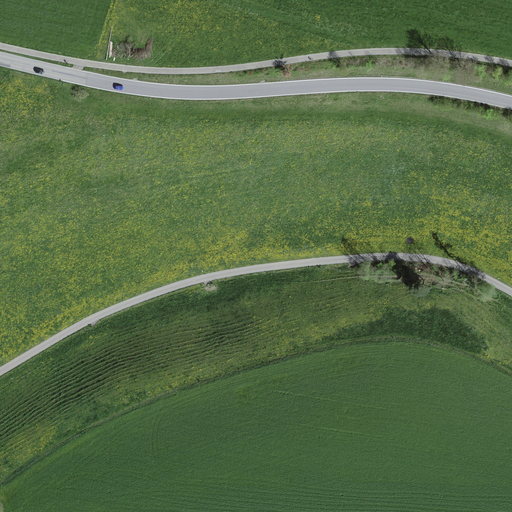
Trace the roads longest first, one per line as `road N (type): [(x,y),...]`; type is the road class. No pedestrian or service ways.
road 1 (unclassified): [(0,372),(90,320),(212,276),(400,260),(511,293)]
road 2 (tertiary): [(511,102),(387,84),(171,91),(0,59)]
